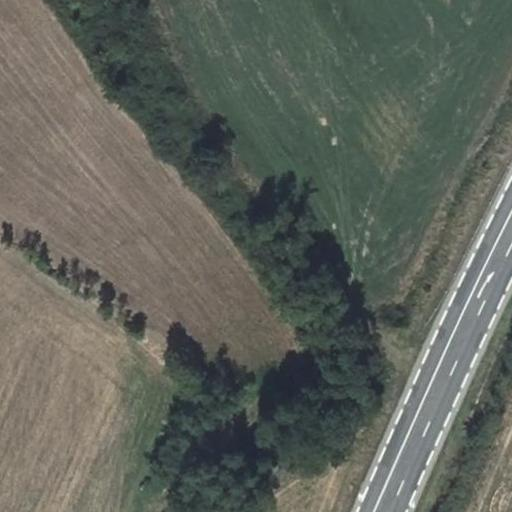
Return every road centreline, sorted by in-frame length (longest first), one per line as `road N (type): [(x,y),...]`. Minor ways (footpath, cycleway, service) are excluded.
road 1 (secondary): [(511,199),(371,511)]
road 2 (secondary): [(404,511),(511,260)]
